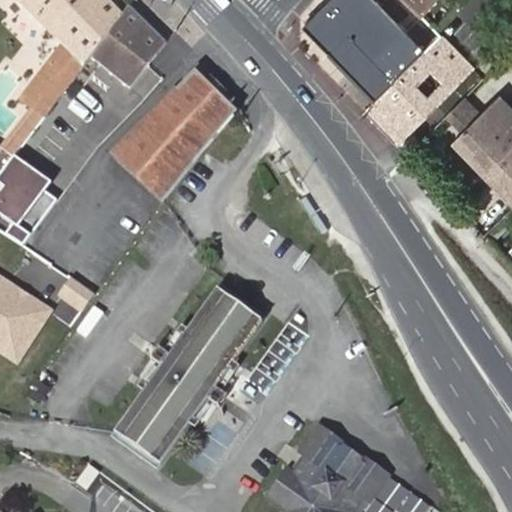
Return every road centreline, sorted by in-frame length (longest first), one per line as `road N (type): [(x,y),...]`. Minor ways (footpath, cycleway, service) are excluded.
road 1 (residential): [(0,431),(87,445),(184,505),(204,508),(228,493),(325,353),(326,335),(306,297),(230,232),(221,211),(222,193),(302,104)]
road 2 (primary): [(511,384),(392,229)]
road 3 (primary): [(302,104),(392,229)]
road 4 (primary): [(392,229),(454,359)]
road 5 (motorway): [(454,359),(511,491)]
